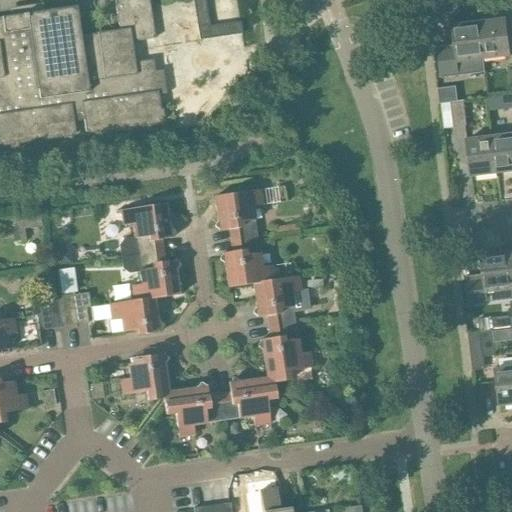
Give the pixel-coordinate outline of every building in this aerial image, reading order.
[(0,140),(124,122),(131,121),(140,111),(138,92),(150,90),(137,0),(46,0),(10,5),(12,25),(0,26),(0,140)] [(196,0),(203,38),(242,31),(241,21),(212,26),(207,0),(196,0)] [(480,23),(485,60),(511,57),(506,20),(480,23)] [(454,26),(457,50),(439,52),(442,77),(486,72),(484,60),(485,60),(480,23),(454,26)] [(467,126),(464,102),(450,104),(453,128),(467,126)] [(511,134),(494,137),(499,174),(511,172),(511,134)] [(473,177),(499,174),(494,137),(468,140),(473,177)] [(230,242),(257,238),(252,207),(262,205),(260,190),(214,197),(218,222),(215,226),(215,228),(219,231),(219,232),(229,230),(230,242)] [(121,258),(163,252),(161,241),(171,239),(170,238),(173,234),(173,233),(169,230),(165,205),(120,212),(122,227),(132,226),(134,238),(124,240),(119,246),(121,258)] [(42,228),(40,214),(16,217),(18,226),(11,227),(13,243),(26,241),(25,231),(42,228)] [(299,231),(297,224),(269,228),(271,235),(299,231)] [(257,238),(230,242),(232,252),(223,254),(223,255),(220,259),(220,260),(224,263),(228,289),(253,285),(253,284),(273,281),(273,280),(271,266),(261,267),(257,238)] [(164,263),(163,252),(121,258),(122,270),(128,275),(139,273),(141,286),(131,288),(134,302),(155,299),(155,300),(179,296),(175,271),(178,266),(178,265),(174,262),(174,261),(164,263)] [(485,281),(467,283),(469,301),(469,304),(511,298),(511,291),(511,290),(511,279),(509,254),(483,257),(485,281)] [(77,293),(74,269),(57,271),(60,295),(77,293)] [(273,281),(253,284),(253,285),(257,309),(256,310),(254,313),(254,315),(258,318),(258,319),(268,317),(270,328),(296,324),(294,313),(308,311),(306,298),(305,298),(304,291),(300,292),(297,277),(273,280),(273,281)] [(88,293),(71,296),(76,325),(88,324),(85,309),(90,308),(88,293)] [(59,298),(63,327),(76,325),(71,296),(59,298)] [(46,300),(50,329),(63,327),(59,298),(46,300)] [(155,299),(134,302),(109,306),(111,321),(121,319),(123,333),(137,331),(138,336),(160,332),(160,331),(163,327),(163,326),(159,323),(155,300),(155,299)] [(38,331),(50,329),(46,300),(29,302),(31,317),(36,316),(38,331)] [(479,332),(492,331),(489,306),(476,308),(479,332)] [(15,334),(13,319),(0,321),(0,350),(8,350),(6,336),(15,334)] [(296,324),(270,328),(271,340),(261,341),(262,342),(259,347),(259,348),(263,351),(267,378),(273,384),(289,382),(288,372),(312,368),(310,352),(300,354),(296,324)] [(479,332),(468,333),(471,359),(482,357),(495,356),(492,331),(479,332)] [(148,402),(163,400),(169,393),(164,364),(167,360),(167,359),(163,356),(163,355),(142,358),(143,363),(129,365),(131,379),(121,380),(123,396),(147,393),(148,402)] [(511,368),(496,370),(501,407),(511,405),(511,368)] [(273,384),(267,378),(238,383),(234,380),(233,380),(229,384),(228,384),(230,394),(219,395),(223,422),(253,417),(255,427),(270,424),(267,401),(276,399),(273,384)] [(0,423),(5,423),(3,413),(27,410),(25,395),(15,396),(14,383),(0,384),(0,423)] [(103,399),(101,383),(91,385),(93,400),(103,399)] [(169,393),(163,400),(165,415),(175,414),(179,438),(194,436),(192,426),(223,422),(219,395),(208,397),(207,388),(205,388),(201,385),(200,385),(197,389),(169,393)] [(55,405),(52,390),(42,392),(45,407),(55,405)] [(291,511),(286,478),(250,483),(254,511),(291,511)]
